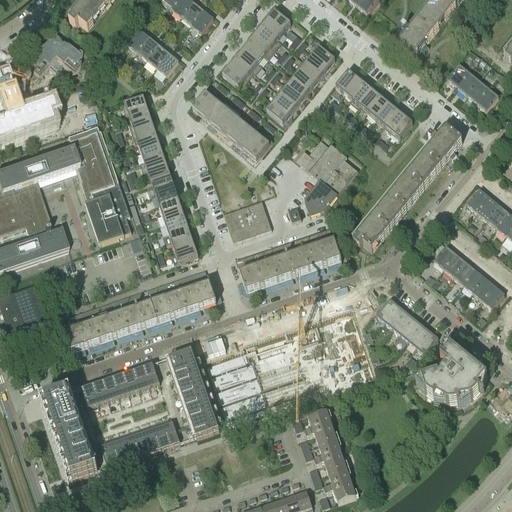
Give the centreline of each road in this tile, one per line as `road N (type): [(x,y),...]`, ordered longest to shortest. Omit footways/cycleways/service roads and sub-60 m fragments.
road 1 (residential): [(221,260),(168,106),(256,0)]
road 2 (residential): [(3,399),(242,321)]
road 3 (residential): [(489,152),(302,0)]
road 4 (residential): [(67,317),(221,260)]
road 5 (residential): [(187,511),(299,473),(286,435)]
road 6 (residential): [(511,371),(389,270)]
road 7 (residential): [(242,321),(389,270)]
road 8 (residential): [(389,270),(489,152)]
road 9 (tertiary): [(45,511),(3,399)]
